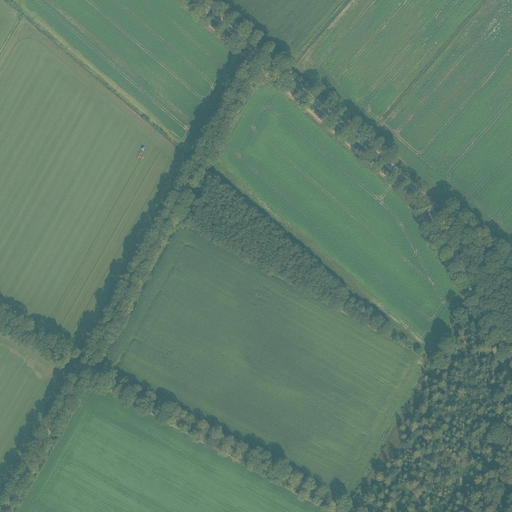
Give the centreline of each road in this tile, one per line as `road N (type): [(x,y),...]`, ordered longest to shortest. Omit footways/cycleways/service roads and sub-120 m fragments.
road 1 (unclassified): [(3,511),(260,56)]
road 2 (tertiary): [(260,56),(418,192),(511,359)]
